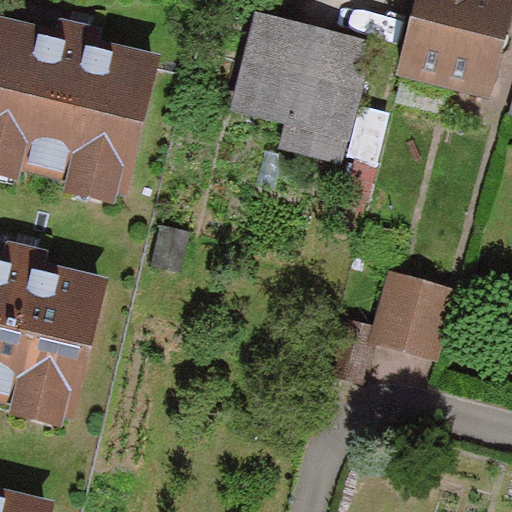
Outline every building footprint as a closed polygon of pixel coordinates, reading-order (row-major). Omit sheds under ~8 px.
[(507,0),(422,0),(405,72),(485,92),(507,0)] [(371,47),(261,17),(237,107),(289,121),(282,145),(340,161),(371,47)] [(61,46),(0,31),(0,158),(129,190),(159,67),(94,51),(98,35),(66,27),(61,46)] [(11,267),(0,264),(0,388),(73,407),(102,288),(38,272),(42,257),(15,251),(11,267)] [(453,297),(398,278),(377,339),(436,357),(453,297)] [(377,339),(345,330),(334,376),(368,380),(377,339)] [(0,511),(50,511),(51,509),(0,497),(0,511)]
